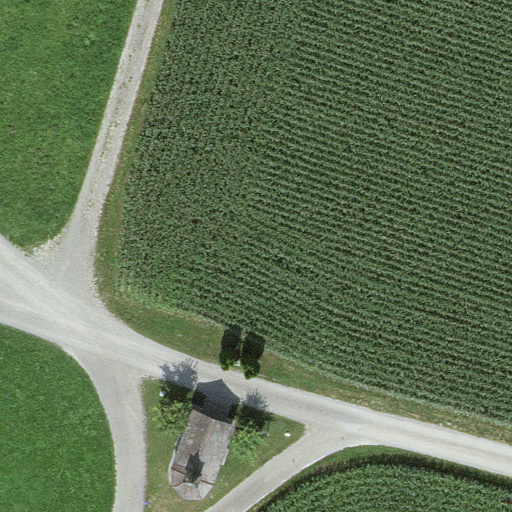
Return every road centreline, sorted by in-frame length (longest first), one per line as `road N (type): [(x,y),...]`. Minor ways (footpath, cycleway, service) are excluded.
road 1 (track): [(0,253),(85,332),(356,424),(511,463)]
road 2 (track): [(85,332),(100,208),(159,0)]
road 3 (track): [(85,332),(124,393),(138,454),(134,511)]
road 4 (track): [(356,424),(231,511)]
